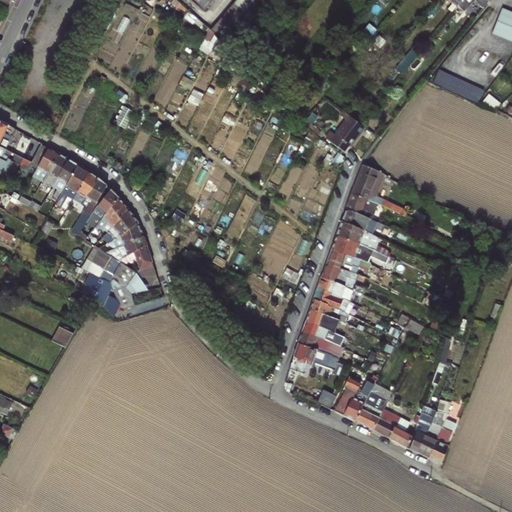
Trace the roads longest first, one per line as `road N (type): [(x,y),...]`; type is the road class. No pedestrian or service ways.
road 1 (residential): [(274,394),(176,306),(146,223),(117,185),(0,112)]
road 2 (residential): [(373,142),(354,167),(274,394)]
road 3 (residential): [(505,511),(274,394)]
